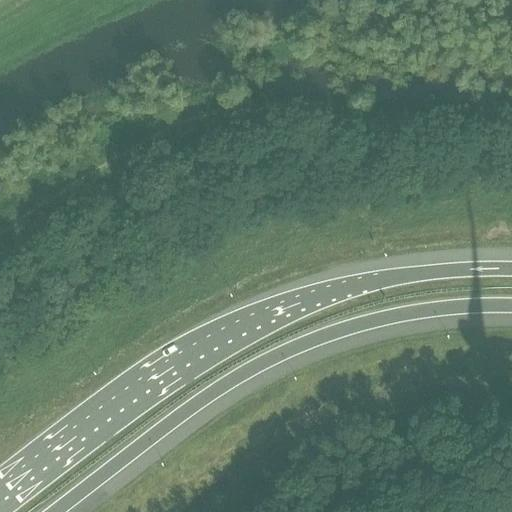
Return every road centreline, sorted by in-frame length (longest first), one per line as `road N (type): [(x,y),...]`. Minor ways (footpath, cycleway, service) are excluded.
road 1 (motorway): [(511,266),(402,274),(296,307),(164,388),(0,511)]
road 2 (motorway): [(52,511),(214,390),(288,350),(404,315),(511,306)]
